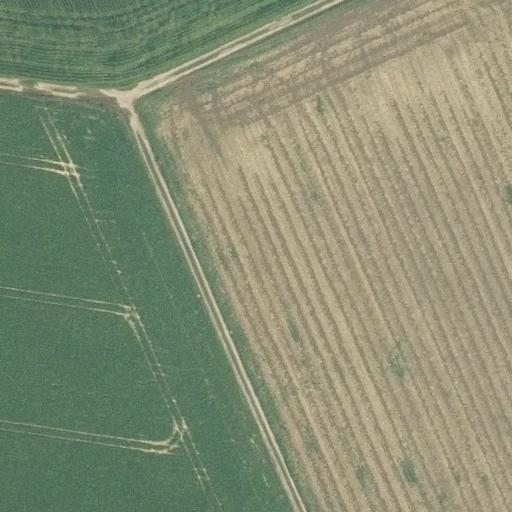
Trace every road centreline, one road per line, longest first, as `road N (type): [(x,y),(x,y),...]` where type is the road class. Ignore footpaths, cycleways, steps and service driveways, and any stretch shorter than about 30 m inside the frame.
road 1 (track): [(378,0),(137,114),(304,511)]
road 2 (track): [(137,114),(0,95)]
